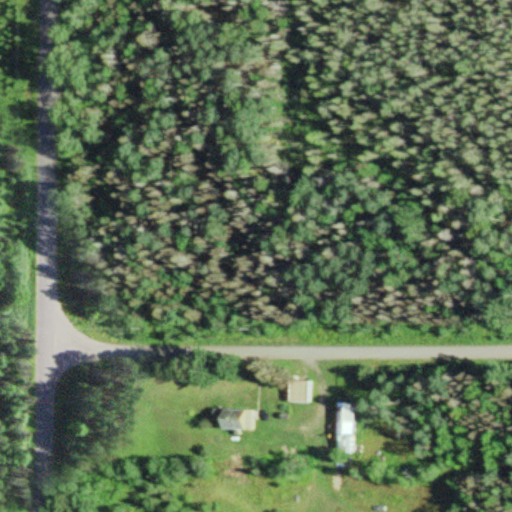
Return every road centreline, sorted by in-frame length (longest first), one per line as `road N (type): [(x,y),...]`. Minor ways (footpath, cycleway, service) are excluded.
road 1 (residential): [(45,511),(62,0)]
road 2 (residential): [(52,345),(511,353)]
